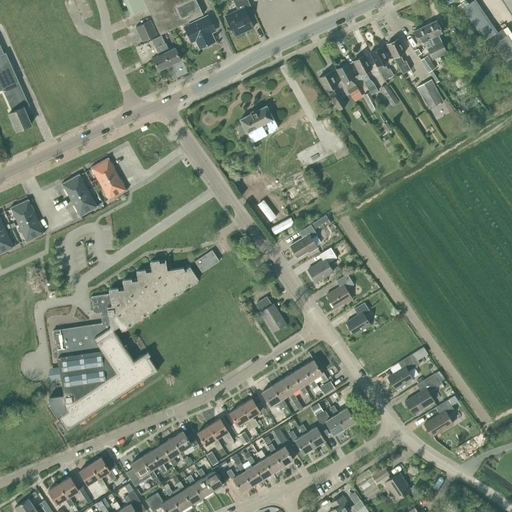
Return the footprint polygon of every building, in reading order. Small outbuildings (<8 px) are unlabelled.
[(196,0),(129,0),(135,13),(148,7),(160,34),(184,23),(186,27),(184,27),(191,41),(196,39),(200,48),(214,41),(210,32),(214,30),(208,16),(190,25),(188,21),(203,14),(196,0)] [(253,27),(244,8),(250,5),(247,0),(233,0),(238,10),(225,16),(234,35),(253,27)] [(511,0),(502,0),(511,14),(511,0)] [(142,42),(157,34),(150,20),(135,27),(142,42)] [(447,52),(438,33),(441,32),(436,20),(425,25),(430,37),(433,42),(439,56),(447,52)] [(430,37),(425,25),(414,31),(419,42),(422,41),(426,48),(432,59),(439,56),(433,42),(430,37)] [(503,29),(490,38),(493,42),(507,34),(507,33),(504,29),(503,29)] [(157,37),(169,65),(180,59),(175,47),(169,50),(166,42),(165,43),(161,35),(157,37)] [(169,65),(157,37),(152,39),(156,47),(155,47),(159,55),(153,57),(158,70),(169,65)] [(405,51),(398,38),(386,44),(393,57),(394,57),(397,64),(403,73),(411,69),(405,60),(402,61),(399,55),(405,51)] [(28,105),(9,60),(5,53),(4,53),(0,45),(0,87),(1,89),(3,88),(13,111),(9,113),(13,122),(10,123),(14,130),(16,129),(16,130),(31,124),(24,107),(28,105)] [(376,65),(377,65),(381,73),(384,79),(385,80),(393,75),(389,68),(388,69),(386,66),(384,67),(382,63),(388,60),(381,47),(370,52),(376,65)] [(371,94),(378,90),(373,82),(369,79),(365,71),(371,68),(364,55),(353,61),(363,80),(371,94)] [(435,68),(426,55),(420,59),(428,72),(435,68)] [(185,62),(174,66),(178,76),(188,72),(185,62)] [(347,90),(351,96),(354,102),(363,97),(356,84),(349,79),(354,76),(347,63),(336,69),(347,90)] [(331,98),(338,109),(346,105),(338,93),(336,94),(333,87),(337,85),(330,72),(319,77),(326,90),(331,98)] [(442,101),(431,79),(417,87),(429,108),(442,101)] [(380,88),(389,100),(392,105),(398,101),(395,96),(386,84),(380,88)] [(364,95),(368,103),(371,110),(377,107),(370,92),(364,95)] [(266,105),(240,119),(252,141),(277,127),(266,105)] [(362,124),(367,121),(363,115),(358,119),(362,124)] [(382,126),(386,131),(390,127),(387,122),(382,126)] [(117,174),(108,157),(91,167),(100,184),(117,174)] [(88,190),(79,174),(61,183),(71,200),(88,190)] [(126,190),(117,174),(100,184),(109,200),(126,190)] [(97,193),(94,187),(88,190),(92,196),(97,193)] [(71,200),(80,216),(97,207),(88,190),(71,200)] [(36,216),(28,199),(10,207),(18,225),(36,216)] [(321,208),(323,205),(317,200),(315,202),(321,208)] [(36,216),(18,225),(26,242),(44,233),(36,216)] [(317,247),(316,245),(321,242),(316,235),(317,234),(312,226),(311,224),(299,231),(302,237),(290,245),(297,257),(308,250),(309,252),(317,247)] [(6,230),(0,232),(0,253),(14,247),(6,230)] [(327,263),(336,257),(330,247),(319,254),(323,260),(307,269),(315,282),(333,271),(327,263)] [(212,250),(194,261),(195,263),(201,272),(219,260),(212,250)] [(109,293),(91,296),(93,312),(93,313),(100,312),(102,323),(108,322),(111,326),(113,329),(118,326),(121,331),(128,326),(127,324),(129,322),(131,324),(143,316),(142,314),(144,312),(146,314),(155,308),(157,306),(156,304),(158,303),(160,305),(172,296),(174,295),(172,293),(175,291),(176,294),(188,286),(186,284),(189,282),(190,284),(197,280),(198,279),(189,266),(183,267),(167,270),(165,259),(150,261),(151,271),(145,272),(145,269),(136,270),(137,280),(131,281),(131,278),(122,279),(124,289),(118,290),(117,287),(108,289),(109,293)] [(352,299),(350,296),(346,288),(353,284),(347,274),(336,280),(339,286),(326,294),(334,308),(344,302),(345,303),(352,299)] [(285,323),(272,304),(267,296),(255,303),(273,331),(285,323)] [(357,315),(345,322),(353,335),(370,324),(364,315),(370,312),(364,302),(353,308),(357,315)] [(57,396),(49,397),(50,403),(61,421),(67,430),(72,426),(82,420),(83,422),(84,422),(82,420),(112,400),(113,402),(114,402),(112,400),(142,380),(143,382),(144,382),(142,380),(157,370),(155,367),(155,366),(149,357),(148,356),(150,355),(150,354),(147,351),(140,356),(133,360),(124,345),(126,344),(126,343),(124,345),(115,332),(113,329),(111,326),(108,322),(102,323),(93,324),(79,326),(52,330),(54,339),(55,339),(59,367),(54,367),(56,380),(61,379),(62,387),(63,395),(57,396)] [(419,364),(413,353),(397,362),(401,368),(387,377),(394,389),(412,378),(407,371),(419,364)] [(321,373),(313,359),(302,366),(311,380),(313,379),(319,375),(323,382),(327,379),(322,372),(321,373)] [(434,373),(435,372),(438,370),(434,364),(430,367),(434,373)] [(302,366),(292,372),(301,386),(302,385),(309,381),(316,393),(320,390),(313,379),(311,380),(302,366)] [(282,379),(290,392),(292,392),(298,388),(303,395),(307,392),(302,385),(301,386),(292,372),(282,379)] [(412,414),(433,401),(428,392),(441,383),(435,373),(416,384),(420,391),(404,401),(412,414)] [(282,379),(271,385),(280,399),(282,398),(288,394),(293,401),(297,399),(292,392),(290,392),(282,379)] [(330,380),(320,387),(325,394),(335,388),(330,380)] [(280,399),(271,385),(261,392),(270,405),(278,400),(282,408),(286,405),(282,398),(280,399)] [(339,390),(328,396),(333,403),(343,397),(339,390)] [(454,410),(451,405),(458,401),(455,395),(447,400),(447,399),(435,407),(439,413),(423,423),(431,436),(452,423),(447,414),(454,410)] [(254,427),(258,424),(252,415),(259,411),(255,405),(251,398),(240,405),(254,427)] [(260,402),(255,405),(259,411),(264,408),(260,402)] [(315,415),(323,411),(318,403),(310,407),(315,415)] [(244,420),(250,430),(254,427),(240,405),(229,412),(237,425),(244,420)] [(330,407),(334,415),(335,414),(344,428),(354,421),(346,407),(338,412),(334,405),(330,407)] [(334,434),(344,428),(335,414),(334,415),(329,418),(325,410),(316,416),(321,424),(326,421),(334,434)] [(232,440),(219,418),(208,425),(216,438),(222,434),(224,436),(228,443),(232,440)] [(298,427),(303,434),(305,433),(313,447),(324,441),(315,427),(307,432),(302,424),(298,427)] [(205,445),(212,440),(217,450),(222,447),(216,438),(208,425),(197,432),(205,445)] [(278,438),(283,434),(279,428),(274,431),(278,438)] [(178,452),(183,460),(187,457),(182,449),(190,444),(182,430),(171,437),(180,451),(178,452)] [(305,433),(303,434),(297,438),(292,430),(288,433),(293,441),(294,440),(303,454),(313,447),(305,433)] [(238,435),(243,444),(250,440),(245,431),(238,435)] [(263,438),(267,445),(272,442),(268,435),(263,438)] [(172,456),(178,452),(180,451),(171,437),(161,443),(170,457),(168,458),(173,466),(177,464),(172,456)] [(239,440),(234,443),(237,448),(242,445),(239,440)] [(162,462),(168,458),(170,457),(161,443),(151,450),(159,464),(158,465),(162,472),(165,477),(169,474),(166,470),(162,462)] [(272,454),(274,452),(282,466),(293,460),(284,446),(276,451),(271,443),(267,446),(272,454)] [(242,450),(247,458),(251,455),(246,447),(242,450)] [(150,476),(152,479),(156,485),(160,482),(151,469),(158,465),(159,464),(151,450),(141,456),(149,470),(147,471),(150,476)] [(280,467),(282,466),(274,452),(272,454),(265,457),(261,450),(257,452),(261,460),(263,459),(272,473),(280,467)] [(206,455),(212,465),(217,461),(211,451),(206,455)] [(231,456),(236,464),(241,462),(236,454),(231,456)] [(149,470),(141,456),(130,463),(133,468),(126,472),(135,486),(144,480),(150,476),(147,471),(149,470)] [(251,466),(253,465),(261,479),(272,473),(263,459),(261,460),(255,464),(250,456),(246,459),(251,466)] [(101,457),(90,464),(103,485),(105,484),(100,476),(107,472),(112,480),(116,477),(114,475),(111,470),(111,469),(109,470),(101,457)] [(193,462),(190,457),(184,461),(187,466),(193,462)] [(241,472),(243,471),(251,485),(252,485),(261,479),(253,465),(251,466),(245,470),(240,462),(236,465),(241,472)] [(101,486),(103,485),(90,464),(79,470),(88,484),(96,479),(101,486)] [(202,478),(203,477),(211,491),(222,484),(220,482),(225,479),(224,476),(218,465),(211,468),(212,471),(206,475),(201,468),(197,470),(202,478)] [(114,475),(120,471),(117,467),(111,470),(114,475)] [(390,479),(387,475),(388,474),(384,467),(372,475),(376,482),(382,478),(384,482),(395,499),(409,489),(398,473),(390,479)] [(241,472),(235,476),(230,469),(226,471),(231,479),(232,478),(241,492),(251,485),(243,471),(241,472)] [(201,497),(211,491),(203,477),(202,478),(195,482),(191,474),(187,476),(191,484),(192,483),(201,497)] [(70,476),(59,483),(72,504),(73,503),(69,496),(75,492),(80,499),(84,497),(79,489),(78,489),(70,476)] [(182,490),(190,504),(201,497),(192,483),(191,484),(184,488),(180,481),(176,483),(181,491),(182,490)] [(72,504),(59,483),(48,490),(56,503),(65,498),(70,506),(72,504)] [(180,510),(190,504),(182,490),(181,491),(174,495),(169,487),(165,490),(170,497),(171,496),(180,510)] [(120,511),(137,511),(144,508),(134,490),(123,497),(128,504),(121,508),(119,509),(120,511)] [(28,491),(14,499),(18,504),(28,498),(27,496),(30,494),(28,491)] [(18,511),(28,511),(35,508),(34,506),(30,500),(37,495),(35,491),(30,494),(27,496),(28,498),(18,504),(15,506),(18,511)] [(99,498),(95,492),(89,496),(93,502),(99,498)] [(160,504),(161,503),(166,511),(176,511),(180,510),(171,496),(170,497),(163,501),(159,494),(155,496),(160,504)] [(152,507),(158,504),(152,495),(147,498),(152,507)] [(334,508),(328,511),(353,511),(357,510),(364,505),(361,500),(353,505),(348,509),(343,503),(346,501),(342,495),(330,503),(334,508)] [(101,500),(106,508),(109,506),(104,498),(101,500)] [(108,511),(101,500),(97,502),(103,511),(102,511),(108,511)] [(117,511),(115,511),(120,511),(119,509),(121,508),(117,501),(113,503),(117,511)] [(34,506),(35,508),(28,511),(37,511),(37,510),(42,507),(44,506),(41,502),(34,506)]
